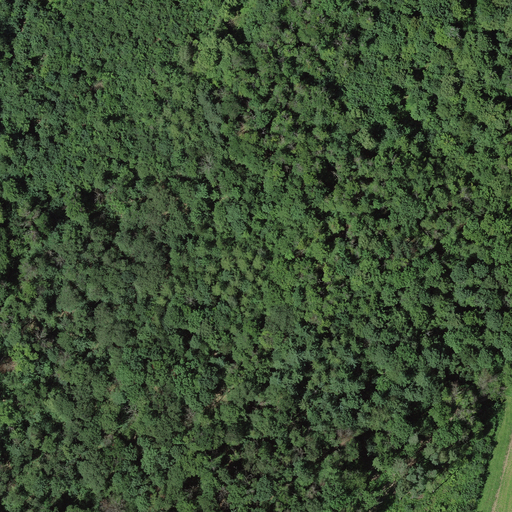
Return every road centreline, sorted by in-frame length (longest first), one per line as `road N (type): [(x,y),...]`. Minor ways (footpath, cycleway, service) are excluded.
road 1 (track): [(216,511),(265,378),(356,216),(391,120),(472,0)]
road 2 (track): [(257,511),(359,442),(478,403)]
road 3 (track): [(511,379),(436,431),(366,511)]
